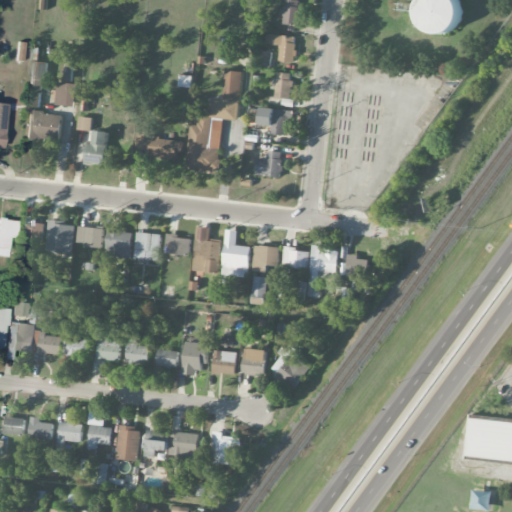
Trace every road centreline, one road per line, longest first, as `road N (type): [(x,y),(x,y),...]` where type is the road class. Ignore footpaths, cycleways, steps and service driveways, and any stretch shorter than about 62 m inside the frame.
road 1 (residential): [(0,186),(392,232)]
road 2 (motorway): [(511,250),(320,511)]
road 3 (motorway): [(358,511),(511,299)]
road 4 (residential): [(256,412),(0,383)]
road 5 (residential): [(336,0),(311,222)]
